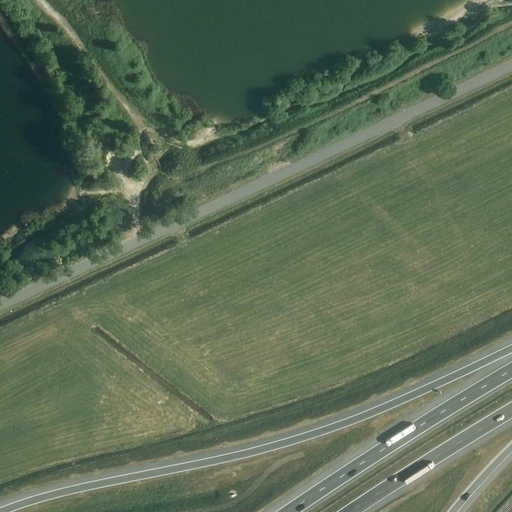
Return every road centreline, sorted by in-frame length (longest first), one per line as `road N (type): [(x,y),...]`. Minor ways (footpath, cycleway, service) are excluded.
road 1 (unclassified): [(0,304),(511,65)]
road 2 (motorway): [(511,349),(276,446),(1,511)]
road 3 (motorway): [(511,370),(289,511)]
road 4 (motorway): [(350,511),(511,410)]
